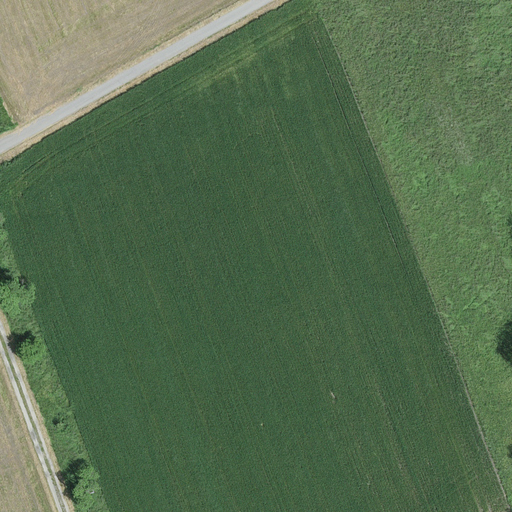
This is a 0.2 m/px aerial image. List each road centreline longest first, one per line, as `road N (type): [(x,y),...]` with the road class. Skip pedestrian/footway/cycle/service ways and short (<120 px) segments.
road 1 (residential): [(0,144),(261,0)]
road 2 (track): [(60,511),(0,345)]
